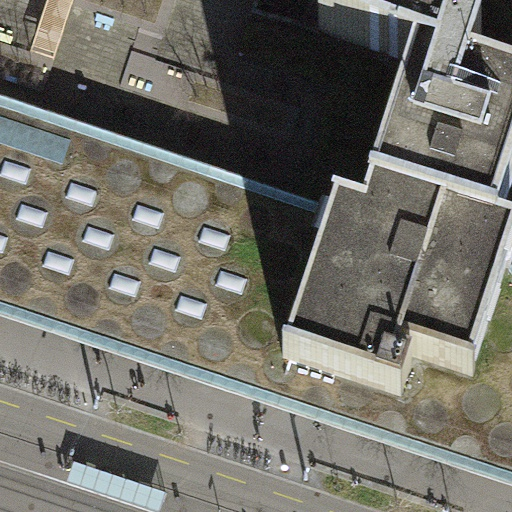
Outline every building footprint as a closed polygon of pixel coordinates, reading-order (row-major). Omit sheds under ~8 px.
[(260,0),(0,0),(0,296),(256,382),(287,393),(436,447),(511,475),(511,474),(511,287),(491,282),(461,372),(476,377),(474,382),(469,381),(459,378),(415,363),(401,358),(399,364),(413,369),(402,402),(297,367),(284,363),(285,357),(299,361),(346,219),(332,214),(334,208),(349,213),(364,218),(372,192),(415,63),(319,31),(257,11),(260,0)] [(260,0),(257,11),(319,31),(330,0),(260,0)] [(330,0),(319,31),(415,63),(372,192),(497,234),(497,231),(511,187),(511,89),(472,76),(483,43),(459,34),(469,0),(330,0)] [(497,234),(372,192),(364,218),(349,213),(334,208),(332,214),(346,219),(299,361),(285,357),(284,363),(297,367),(402,402),(413,369),(399,364),(401,358),(415,363),(459,378),(469,381),(474,382),(476,377),(461,372),(491,282),(505,240),(511,241),(511,235),(497,231),(497,234)] [(0,319),(511,489),(511,474),(511,475),(436,447),(256,382),(0,296),(0,319)]
